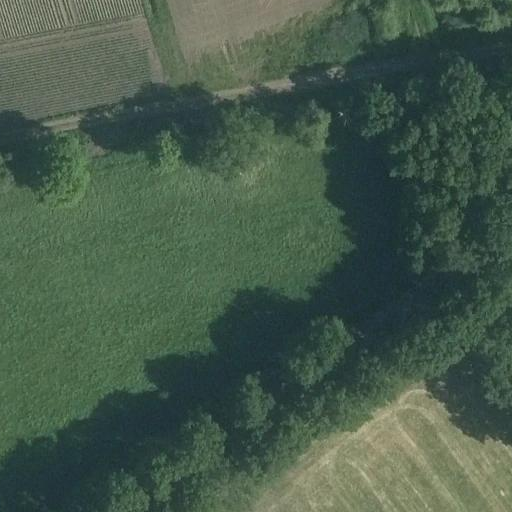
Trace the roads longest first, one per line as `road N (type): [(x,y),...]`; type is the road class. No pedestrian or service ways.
road 1 (track): [(511,54),(0,149)]
road 2 (unclassified): [(118,511),(511,220)]
